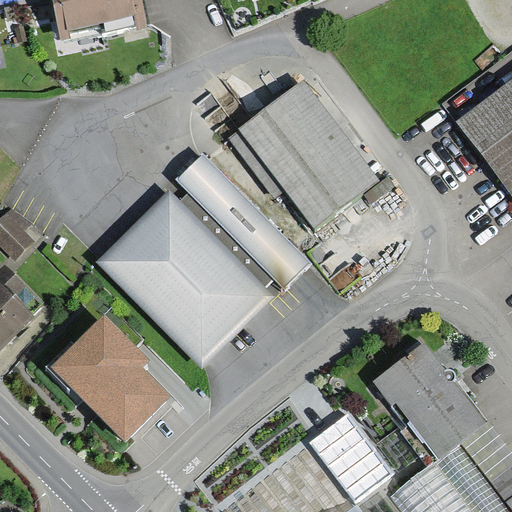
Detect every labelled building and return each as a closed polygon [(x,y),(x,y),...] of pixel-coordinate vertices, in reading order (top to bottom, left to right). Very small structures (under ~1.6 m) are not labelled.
[(58,0),(70,51),(157,32),(149,0),(58,0)] [(306,88),(245,136),(320,233),(382,185),(306,88)] [(511,88),(461,127),(511,193),(511,88)] [(307,267),(203,163),(180,186),(191,197),(179,209),(170,200),(101,268),(202,369),(269,302),(260,293),(273,280),(283,290),(307,267)] [(7,218),(0,225),(0,245),(18,263),(35,245),(7,218)] [(0,367),(49,314),(10,278),(1,289),(0,288),(0,367)] [(145,373),(104,331),(55,379),(125,449),(167,408),(139,379),(145,373)] [(429,353),(381,390),(442,470),(491,433),(429,353)] [(405,445),(388,453),(398,475),(415,467),(405,445)] [(506,511),(463,455),(401,503),(407,511),(506,511)] [(511,511),(511,470),(489,489),(507,511),(511,511)]
